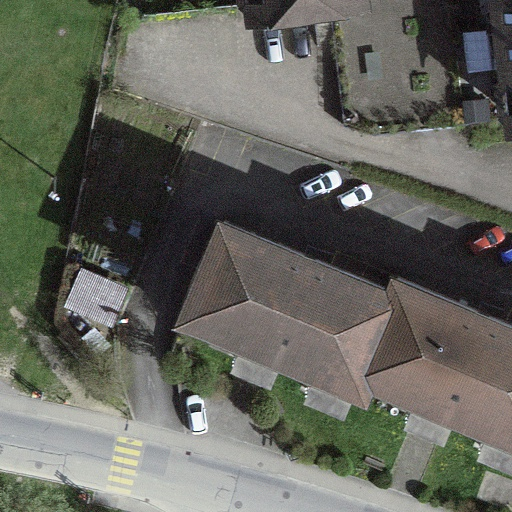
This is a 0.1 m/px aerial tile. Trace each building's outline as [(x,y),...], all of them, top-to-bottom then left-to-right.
[(246,0),(254,8),(318,0),(246,0)] [(502,105),(511,113),(511,0),(500,0),(509,66),(498,80),(502,105)] [(223,218),(187,305),(360,378),(366,363),(363,361),(391,290),(223,218)] [(79,272),(70,296),(113,313),(122,289),(79,272)] [(391,290),(363,361),(366,363),(511,425),(511,323),(397,274),(391,290)]
